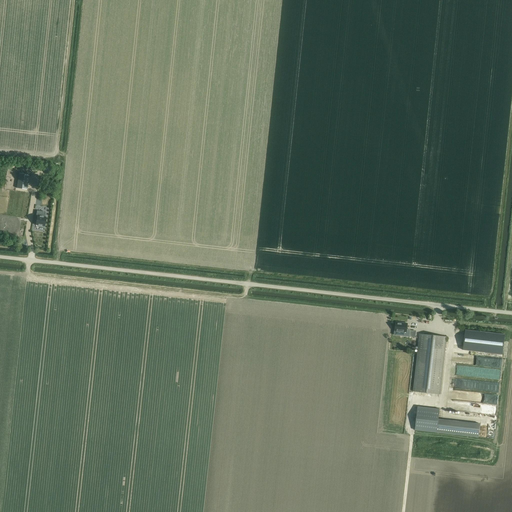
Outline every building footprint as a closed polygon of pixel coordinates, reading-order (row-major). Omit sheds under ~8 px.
[(16,188),(27,189),(29,175),(19,173),(16,188)] [(44,226),(46,217),(45,217),(46,213),(37,211),(37,216),(36,225),(44,226)] [(395,331),(395,335),(409,337),(409,336),(416,337),(416,331),(410,331),(410,330),(407,330),(407,323),(396,322),(396,323),(395,331)] [(463,331),(461,351),(501,355),(503,336),(481,333),(463,331)] [(440,394),(446,337),(420,334),(413,391),(440,394)] [(417,407),(415,430),(436,432),(478,437),(480,424),(439,419),(440,409),(417,406),(417,407)]
